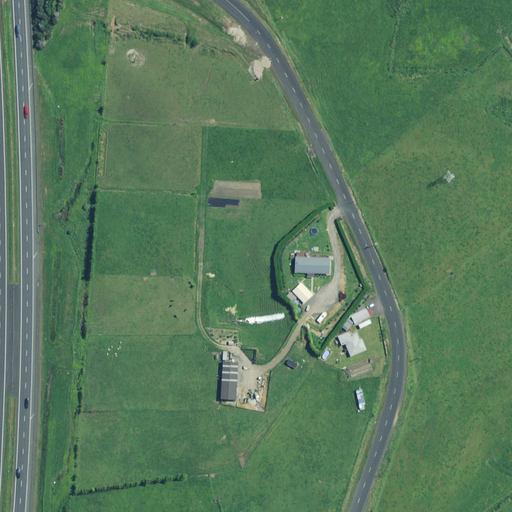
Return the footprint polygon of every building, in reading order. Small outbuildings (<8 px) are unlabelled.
[(329,259),(296,258),(295,273),(329,274),(329,259)] [(303,284),(293,292),(304,303),(313,295),(303,284)] [(290,291),(286,295),(292,302),(297,298),(290,291)] [(328,307),(323,312),(326,316),(332,311),(328,307)] [(366,309),(351,316),(355,324),(370,317),(366,309)] [(341,346),(345,344),(351,357),(366,350),(362,339),(360,340),(357,332),(350,335),(349,332),(346,333),(337,336),(341,346)] [(239,364),(223,363),(220,400),(236,401),(239,364)]
